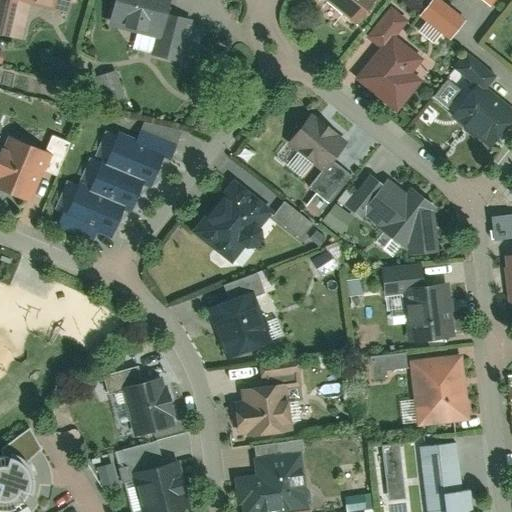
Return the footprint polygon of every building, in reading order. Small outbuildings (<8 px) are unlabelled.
[(26,0),(69,10),(70,0),(26,0)] [(114,0),(108,25),(160,38),(168,0),(114,0)] [(324,0),(355,25),(376,0),(324,0)] [(431,0),(419,16),(448,39),(464,19),(440,0),(431,0)] [(357,77),(395,107),(429,63),(392,35),(397,27),(383,16),(368,36),(381,46),(357,77)] [(451,110),(493,144),(511,120),(511,108),(483,85),(492,75),(469,56),(456,71),(472,84),(451,110)] [(113,71),(100,74),(106,100),(119,97),(113,71)] [(342,144),(307,118),(288,143),(324,170),(342,144)] [(78,186),(58,226),(90,242),(95,232),(108,238),(123,206),(131,210),(145,182),(152,186),(167,156),(121,133),(105,165),(100,162),(86,190),(78,186)] [(9,134),(0,155),(0,188),(33,202),(53,152),(9,134)] [(406,228),(409,255),(436,253),(430,201),(411,187),(404,197),(370,173),(345,207),(395,243),(406,228)] [(232,177),(191,229),(233,263),(274,211),(232,177)] [(281,202),(271,219),(302,237),(312,220),(281,202)] [(335,204),(322,220),(341,234),(353,218),(335,204)] [(511,213),(491,215),(492,239),(511,237),(511,213)] [(445,339),(438,285),(401,289),(408,343),(445,339)] [(250,292),(208,309),(228,359),(271,342),(250,292)] [(401,293),(384,296),(387,315),(404,312),(401,293)] [(370,355),(371,378),(386,377),(385,370),(405,369),(405,353),(370,355)] [(472,420),(462,354),(410,362),(419,427),(472,420)] [(175,428),(163,379),(120,390),(132,439),(175,428)] [(243,400),(232,401),(236,430),(247,428),(248,436),(288,430),(282,384),(241,389),(243,400)] [(400,400),(402,422),(415,421),(413,399),(400,400)] [(180,511),(161,442),(122,453),(126,466),(120,468),(132,511),(180,511)] [(370,448),(372,454),(379,453),(391,501),(410,496),(397,442),(370,448)] [(462,491),(455,442),(419,447),(428,511),(471,511),(468,490),(462,491)] [(255,477),(236,479),(239,511),(279,511),(308,509),(303,455),(254,459),(255,477)] [(0,511),(12,511),(23,508),(31,495),(31,476),(23,464),(11,458),(0,457),(0,511)] [(115,463),(97,464),(98,486),(116,485),(115,463)] [(370,511),(370,495),(344,497),(345,511),(370,511)]
